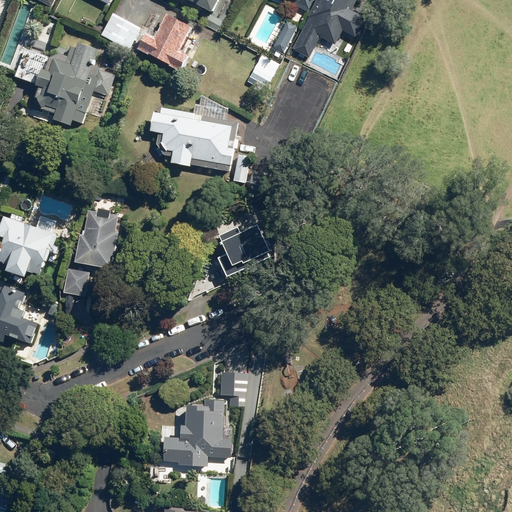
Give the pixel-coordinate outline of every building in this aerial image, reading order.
[(221,0),(189,0),(214,13),(221,0)] [(290,0),(309,10),(314,0),(290,0)] [(316,0),(308,17),(310,18),(298,41),(314,50),(328,23),(356,38),(366,18),(351,10),(356,0),(316,0)] [(133,11),(122,6),(113,23),(124,29),(133,11)] [(181,51),(193,28),(168,15),(156,38),(148,34),(140,49),(181,70),(189,56),(181,51)] [(297,28),(287,22),(273,48),(283,53),(297,28)] [(51,58),(26,49),(17,77),(40,85),(37,96),(44,110),(57,114),(55,120),(72,126),(74,121),(83,124),(94,91),(109,96),(116,75),(98,69),(99,67),(94,65),(99,50),(79,43),(77,49),(71,47),(68,57),(61,54),(51,58)] [(351,49),(342,45),(333,64),(341,69),(351,49)] [(238,122),(220,119),(221,109),(217,108),(218,102),(202,94),(200,105),(195,104),(194,113),(164,108),(163,113),(156,112),(152,132),(159,133),(158,143),(165,154),(173,155),(171,164),(230,173),(238,122)] [(251,157),(239,155),(235,181),(247,183),(251,157)] [(269,174),(253,171),(250,183),(267,186),(269,174)] [(15,191),(0,190),(0,212),(13,214),(15,191)] [(98,212),(91,210),(88,227),(84,226),(77,262),(113,269),(120,231),(117,230),(120,216),(111,214),(111,210),(99,208),(98,212)] [(0,234),(0,236),(7,239),(0,260),(0,261),(11,265),(9,271),(29,278),(31,271),(43,275),(50,251),(58,254),(64,235),(6,216),(0,234)] [(242,233),(239,227),(221,236),(229,253),(219,257),(228,277),(248,268),(246,264),(272,252),(259,225),(242,233)] [(91,270),(69,267),(65,292),(86,296),(91,270)] [(0,329),(0,330),(0,340),(6,342),(7,337),(32,346),(40,323),(25,318),(27,311),(21,309),(26,294),(5,286),(0,299),(0,329)] [(233,374),(220,373),(219,398),(230,398),(230,405),(244,405),(247,346),(234,346),(233,374)] [(232,457),(233,427),(225,427),(226,400),(206,399),(206,405),(188,404),(187,424),(183,424),(183,437),(167,437),(166,464),(209,465),(209,456),(232,457)] [(0,511),(8,511),(17,475),(12,473),(13,468),(0,464),(0,511)]
